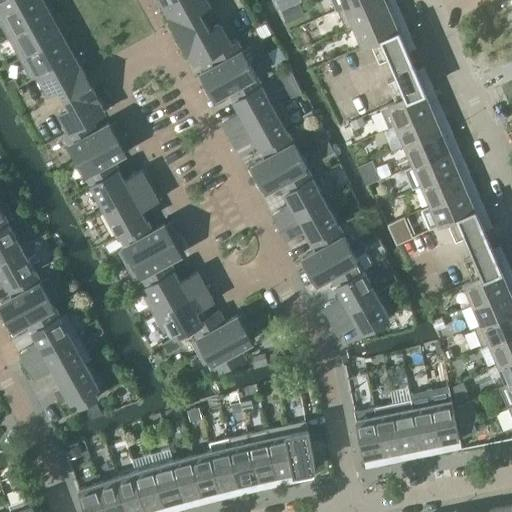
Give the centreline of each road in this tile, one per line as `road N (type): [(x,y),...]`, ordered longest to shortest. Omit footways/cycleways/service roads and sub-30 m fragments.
road 1 (residential): [(283,263),(161,35),(102,69),(222,294)]
road 2 (residential): [(354,511),(324,362),(283,263)]
road 3 (residential): [(511,195),(429,0)]
road 4 (residential): [(66,511),(0,350)]
road 5 (residential): [(354,511),(511,480)]
